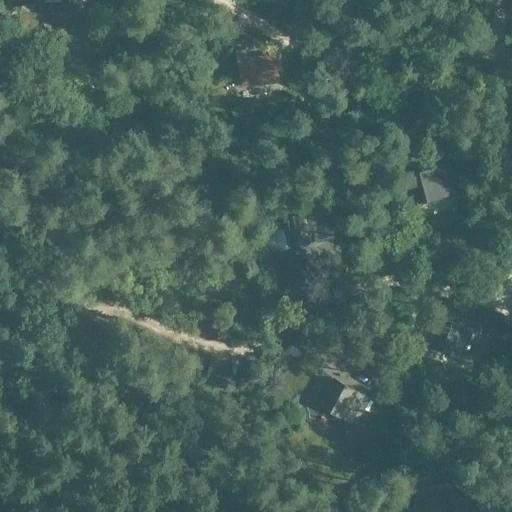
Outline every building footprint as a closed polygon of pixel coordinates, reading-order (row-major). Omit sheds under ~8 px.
[(7,0),(10,9),(41,0),(7,0)] [(280,82),(276,54),(235,59),(240,87),(280,82)] [(418,203),(456,194),(448,162),(406,172),(409,185),(413,184),(418,203)] [(310,244),(330,239),(327,223),(330,222),(326,205),(317,207),(318,211),(280,219),(282,229),(286,228),(290,248),(308,244),(309,245),(310,245),(310,244)] [(261,240),(281,237),(278,219),(258,222),(261,240)] [(433,347),(470,361),(479,329),(439,317),(436,327),(440,328),(433,347)] [(333,378),(327,388),(331,389),(321,408),(355,427),(370,398),(333,378)] [(418,511),(457,511),(455,493),(412,500),(414,511),(418,511)]
